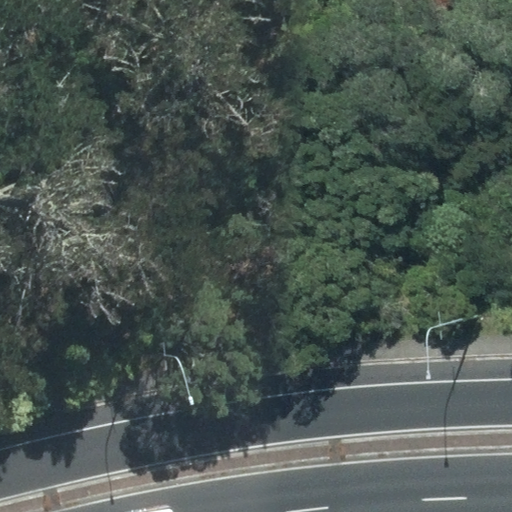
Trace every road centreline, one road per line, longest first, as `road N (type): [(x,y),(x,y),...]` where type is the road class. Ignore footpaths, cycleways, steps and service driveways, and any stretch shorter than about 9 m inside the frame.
road 1 (secondary): [(0,465),(279,405),(511,392)]
road 2 (secondary): [(511,500),(310,511)]
